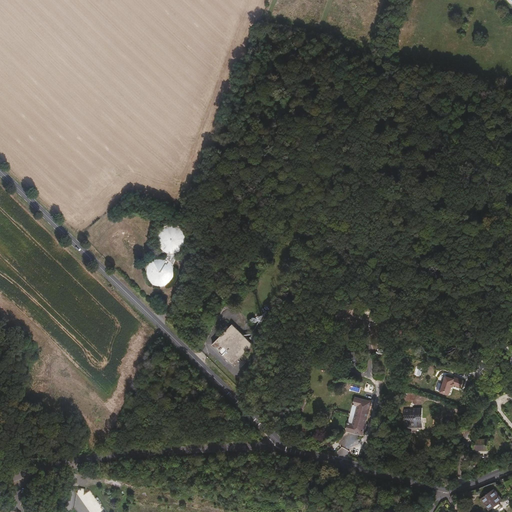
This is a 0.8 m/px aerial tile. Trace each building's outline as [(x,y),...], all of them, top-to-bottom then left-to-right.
[(186,233),(185,230),(184,229),(182,226),(178,224),(175,223),(171,223),(167,223),(165,224),(162,226),(159,229),(157,233),(157,234),(156,236),(156,240),(157,244),(158,246),(161,249),(162,250),(165,252),(167,253),(168,253),(166,258),(164,257),(162,257),(160,257),(158,257),(154,258),(151,260),(150,262),(148,265),(147,266),(146,268),(146,270),(146,272),(146,274),(146,276),(148,279),(149,281),(151,284),(154,286),(156,286),(158,287),(160,287),(162,287),(163,287),(165,286),(167,286),(170,284),(172,282),(173,281),(174,279),(175,277),(175,276),(176,274),(176,270),(175,268),(175,266),(174,264),(178,252),(180,251),(182,250),(183,249),(184,247),(185,246),(186,244),(187,240),(187,236),(187,234),(186,233)] [(255,347),(233,326),(213,347),(234,368),(255,347)] [(346,352),(345,361),(356,362),(357,353),(346,352)] [(464,388),(466,381),(455,377),(454,379),(447,377),(442,393),(451,396),(455,387),(456,387),(456,386),(464,388)] [(365,434),(373,401),(354,396),(352,405),(357,406),(353,423),(347,422),(346,429),(365,434)] [(353,423),(357,406),(352,405),(347,422),(353,423)] [(425,429),(424,410),(415,410),(415,413),(412,413),(412,411),(406,411),(406,429),(425,429)] [(492,450),(492,440),(478,440),(479,451),(492,450)] [(491,510),(503,500),(494,489),(482,500),(491,510)] [(469,500),(467,492),(456,495),(459,503),(469,500)] [(418,511),(421,507),(411,503),(407,511),(418,511)]
